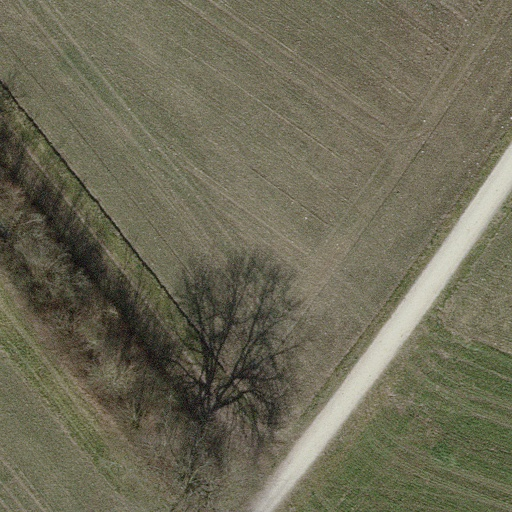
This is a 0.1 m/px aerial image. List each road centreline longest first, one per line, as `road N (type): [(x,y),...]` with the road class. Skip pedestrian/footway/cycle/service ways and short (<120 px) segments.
road 1 (track): [(0,118),(276,488)]
road 2 (track): [(511,168),(445,273),(256,511)]
